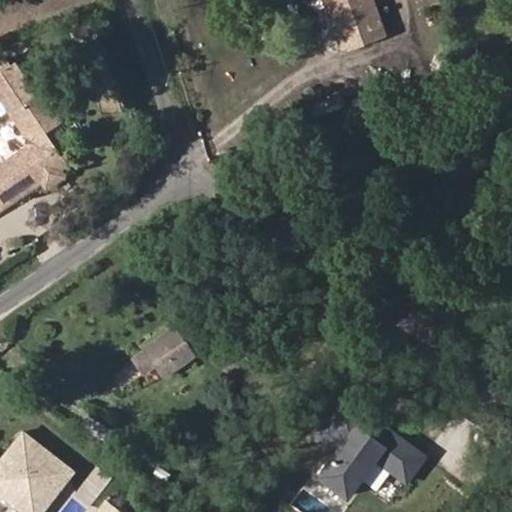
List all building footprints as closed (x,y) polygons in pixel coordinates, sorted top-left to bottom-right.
[(326,0),(343,50),(388,35),(375,0),(326,0)] [(18,61),(0,72),(0,92),(29,137),(27,147),(0,164),(0,210),(45,181),(42,176),(60,164),(53,152),(59,148),(48,131),(65,121),(45,91),(39,94),(18,61)] [(67,160),(59,148),(53,152),(60,164),(67,160)] [(60,164),(42,176),(45,181),(49,187),(68,175),(60,164)] [(134,356),(146,372),(156,364),(165,376),(197,353),(176,325),(134,356)] [(423,456),(344,397),(317,433),(339,449),(320,476),(347,495),(376,457),(406,479),(423,456)] [(0,485),(32,511),(37,511),(74,466),(24,426),(0,455),(0,485)]
